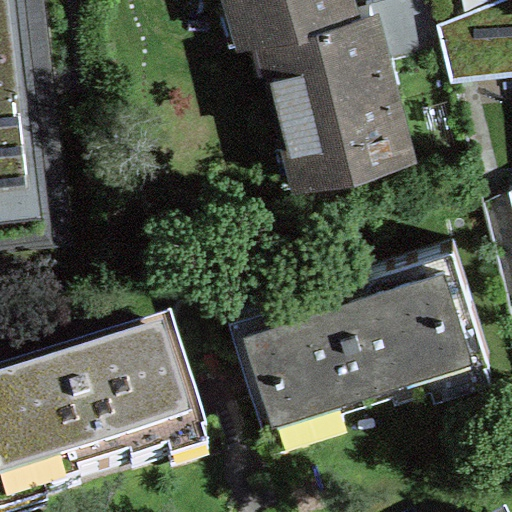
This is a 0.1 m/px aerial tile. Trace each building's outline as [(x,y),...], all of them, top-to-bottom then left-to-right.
[(237,0),(248,34),(266,29),(352,3),(350,0),(237,0)] [(438,23),(432,0),(363,0),(352,3),(266,29),(286,110),(302,177),(408,150),(384,55),(443,40),(438,23)] [(443,40),(453,81),(511,74),(511,189),(510,190),(511,196),(511,0),(496,0),(438,23),(443,40)] [(0,187),(50,182),(51,192),(106,185),(103,167),(49,174),(46,150),(71,147),(54,5),(0,11),(0,187)] [(453,235),(229,305),(249,370),(265,420),(353,392),(489,349),(453,235)] [(0,503),(93,474),(207,438),(190,387),(171,324),(0,377),(0,503)]
